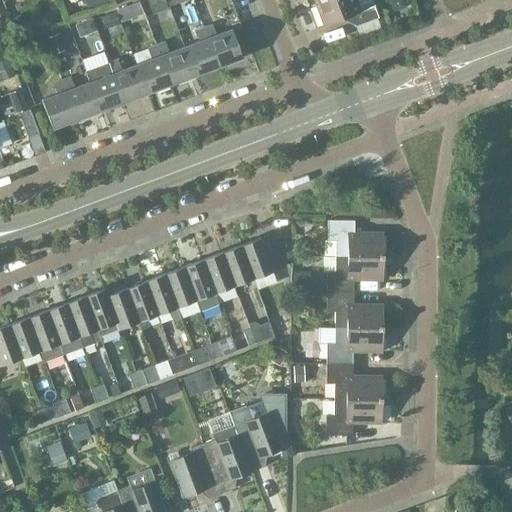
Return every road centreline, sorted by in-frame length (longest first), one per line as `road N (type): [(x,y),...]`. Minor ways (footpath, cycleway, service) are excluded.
road 1 (residential): [(0,279),(384,135)]
road 2 (residential): [(346,511),(424,482),(426,244)]
road 3 (residential): [(0,193),(294,84)]
road 4 (unclassified): [(25,229),(308,122)]
